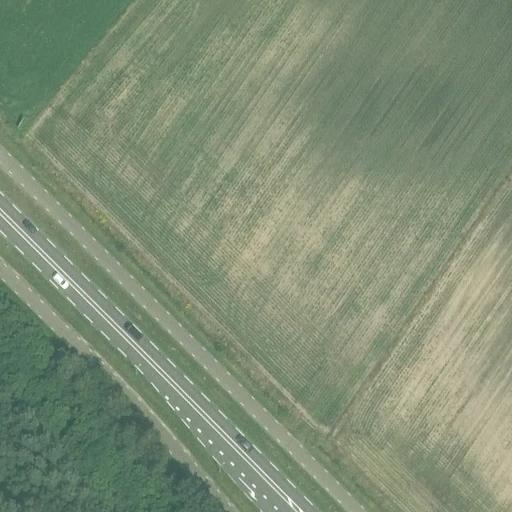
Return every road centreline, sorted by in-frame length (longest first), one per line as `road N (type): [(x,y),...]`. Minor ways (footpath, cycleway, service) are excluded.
road 1 (unclassified): [(357,511),(0,156)]
road 2 (primary): [(259,473),(0,213)]
road 3 (unclassified): [(225,511),(0,267)]
